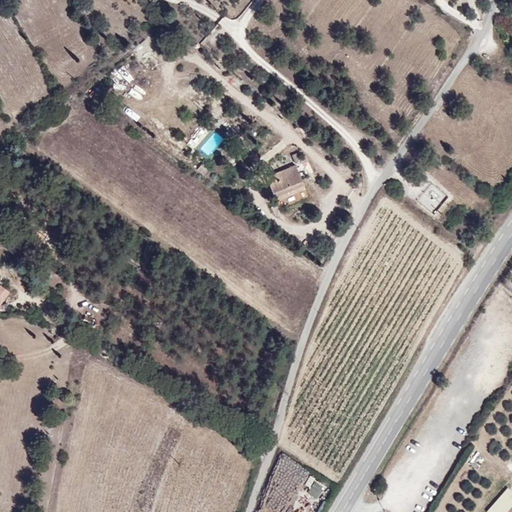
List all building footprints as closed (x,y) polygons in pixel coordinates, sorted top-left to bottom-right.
[(305,180),(297,165),(295,160),(265,175),(274,191),(278,199),(307,184),(305,180)] [(315,175),(307,160),(297,165),(305,180),(315,175)] [(274,191),(265,175),(259,178),(267,195),(274,191)] [(318,498),(323,484),(312,481),(308,495),(318,498)] [(511,511),(511,496),(498,511),(511,511)] [(307,511),(315,511),(319,501),(311,498),(306,511),(307,511)]
